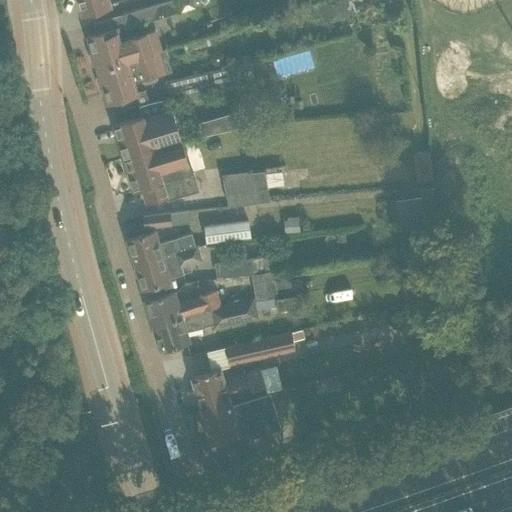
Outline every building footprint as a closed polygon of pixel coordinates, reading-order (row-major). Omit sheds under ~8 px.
[(77,0),(81,15),(110,6),(108,0),(77,0)] [(122,15),(149,6),(146,0),(124,0),(118,2),(122,15)] [(125,28),(177,12),(173,0),(168,0),(149,6),(122,15),(125,28)] [(146,32),(127,38),(123,26),(87,36),(92,51),(89,54),(93,65),(96,65),(97,70),(126,61),(158,52),(152,31),(147,33),(146,32)] [(133,84),(165,74),(158,52),(126,61),(97,70),(99,74),(96,77),(100,88),(103,89),(107,103),(137,94),(133,84)] [(168,98),(228,84),(224,67),(210,70),(164,81),(168,98)] [(125,121),(114,124),(124,158),(172,143),(182,141),(179,129),(172,107),(171,108),(143,116),(141,116),(125,121)] [(235,113),(221,117),(225,130),(239,128),(235,113)] [(166,201),(198,191),(182,141),(172,143),(124,158),(134,191),(141,189),(146,205),(166,199),(166,201)] [(228,206),(252,203),(246,171),(221,175),(228,206)] [(144,228),(171,224),(170,212),(142,215),(144,228)] [(205,243),(250,237),(248,219),(203,225),(205,243)] [(191,233),(160,243),(156,230),(127,238),(135,263),(183,249),(198,247),(197,244),(194,245),(191,233)] [(188,265),(202,261),(198,247),(183,249),(135,263),(143,288),(171,279),(170,278),(190,272),(188,265)] [(276,254),(269,255),(271,269),(290,267),(288,256),(276,257),(276,254)] [(251,274),(270,270),(271,270),(269,255),(219,261),(222,277),(251,274)] [(442,295),(445,295),(441,269),(422,272),(425,299),(442,295)] [(274,278),(252,281),(255,300),(275,296),(275,297),(303,292),(299,275),(274,278)] [(203,309),(221,306),(216,289),(197,295),(198,297),(182,302),(185,310),(179,312),(172,291),(146,299),(154,324),(203,309)] [(432,352),(454,348),(442,295),(425,299),(421,300),(422,303),(425,318),(429,336),(432,352)] [(215,325),(255,315),(251,300),(221,306),(203,309),(154,324),(161,349),(187,341),(184,332),(204,327),(204,326),(215,323),(215,325)] [(291,335),(290,331),(224,347),(228,364),(295,349),(294,344),(291,335)] [(196,373),(210,370),(207,353),(193,355),(196,373)] [(252,391),(265,387),(259,368),(223,379),(219,368),(191,377),(194,388),(188,390),(191,401),(198,399),(201,410),(229,402),(227,394),(236,391),(238,397),(252,393),(252,391)] [(229,402),(201,410),(211,444),(236,436),(237,441),(280,428),(270,394),(231,406),(229,402)]
